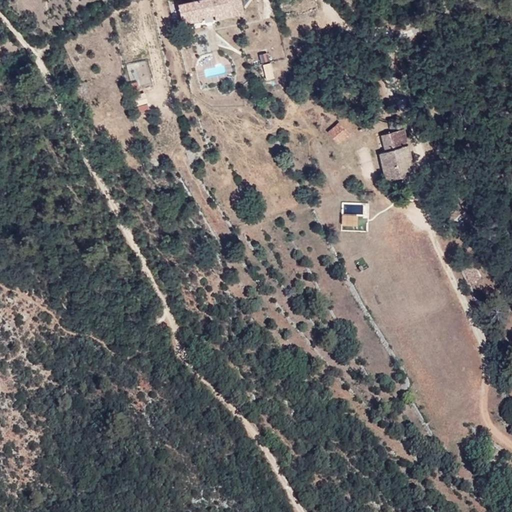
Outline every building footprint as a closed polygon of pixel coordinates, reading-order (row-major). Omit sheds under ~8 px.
[(213,0),(187,5),(186,5),(190,29),(210,25),(209,19),(224,17),(225,22),(252,17),(249,0),(213,0)] [(131,90),(151,87),(147,60),(127,63),(131,90)] [(145,98),(134,102),(139,115),(150,111),(145,98)] [(337,145),(348,136),(337,123),(326,133),(337,145)] [(400,175),(422,172),(416,145),(400,148),(403,164),(398,166),(400,175)] [(390,178),(400,175),(398,166),(403,164),(400,148),(384,151),(390,178)] [(489,280),(481,262),(468,267),(476,286),(489,280)] [(489,280),(476,286),(482,296),(494,291),(489,280)]
